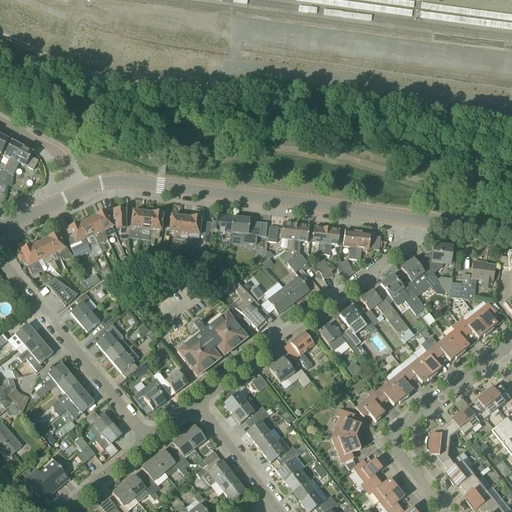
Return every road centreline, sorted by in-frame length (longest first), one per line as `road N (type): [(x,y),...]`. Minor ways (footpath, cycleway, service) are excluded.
road 1 (residential): [(511,105),(249,74),(211,89),(125,76),(0,36)]
road 2 (tertiary): [(441,224),(135,181),(79,191)]
road 3 (residential): [(193,399),(441,224)]
road 4 (residential): [(145,432),(0,262)]
road 5 (residential): [(442,511),(395,442),(494,358)]
road 6 (residential): [(274,501),(193,399)]
road 7 (residential): [(51,511),(145,432)]
